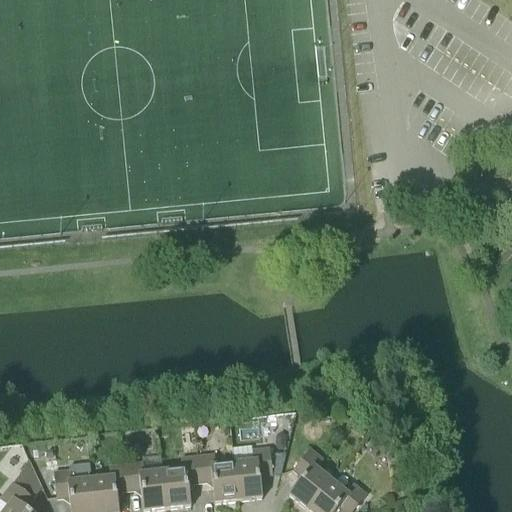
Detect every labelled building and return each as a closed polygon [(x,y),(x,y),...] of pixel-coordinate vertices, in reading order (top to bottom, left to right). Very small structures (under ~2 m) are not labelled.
[(460,174),(465,152),(440,146),(432,144),(423,168),(436,174),(437,169),(460,174)] [(465,152),(460,174),(486,181),(492,159),(465,152)] [(253,464),(234,466),(238,504),(262,501),(259,479),(272,478),(269,451),(252,453),(253,464)] [(305,511),(308,511),(331,483),(316,472),(323,463),(310,452),(293,473),(303,481),(289,498),(305,511)] [(238,504),(234,466),(215,468),(214,457),(197,459),(200,486),(212,484),(215,507),(238,504)] [(162,474),(167,511),(190,509),(188,487),(200,486),(197,459),(180,461),(182,472),(162,474)] [(125,467),(128,494),(141,492),(142,511),(165,511),(167,511),(162,474),(144,476),(142,465),(125,467)] [(118,511),(116,495),(128,494),(125,467),(109,469),(110,480),(91,482),(94,511),(118,511)] [(94,511),(91,482),(72,484),(71,473),(54,475),(56,501),(69,500),(70,511),(94,511)] [(346,495),(331,483),(308,511),(338,511),(340,510),(341,511),(354,511),(366,497),(353,487),(346,495)] [(0,502),(8,509),(5,511),(25,511),(26,511),(33,502),(13,485),(0,501),(0,502)]
